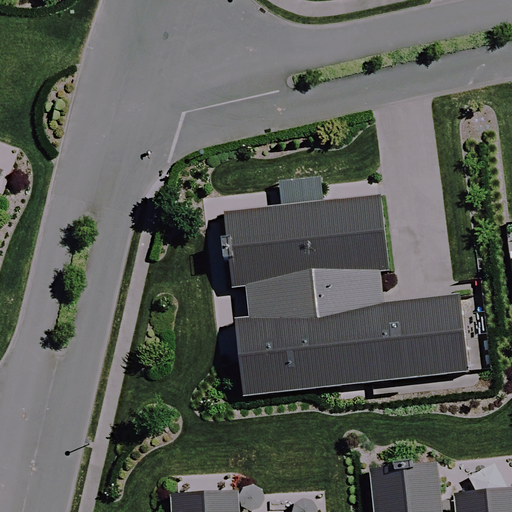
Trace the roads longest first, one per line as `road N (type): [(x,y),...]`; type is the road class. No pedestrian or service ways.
road 1 (residential): [(511,63),(138,137)]
road 2 (residential): [(158,67),(511,4)]
road 3 (residential): [(138,137),(62,456)]
road 4 (residential): [(12,444),(82,148)]
